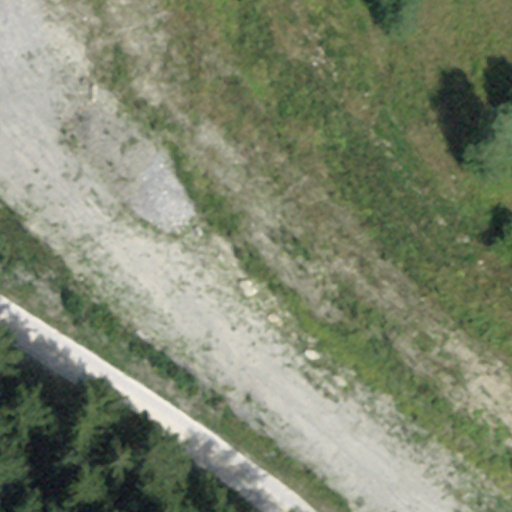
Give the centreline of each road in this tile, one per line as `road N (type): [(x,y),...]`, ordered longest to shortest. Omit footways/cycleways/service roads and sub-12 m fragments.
road 1 (track): [(511,321),(429,238),(341,0)]
road 2 (track): [(278,511),(139,390),(0,313)]
